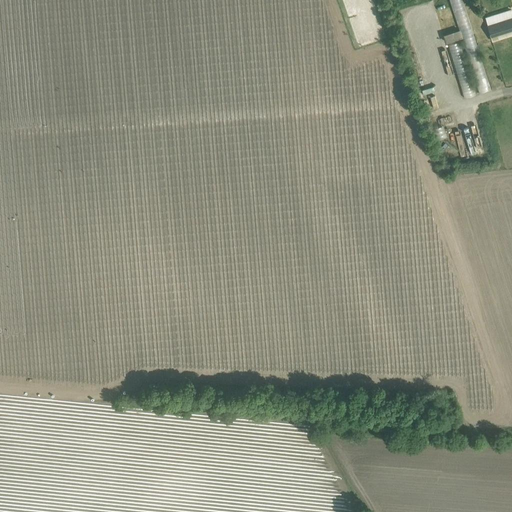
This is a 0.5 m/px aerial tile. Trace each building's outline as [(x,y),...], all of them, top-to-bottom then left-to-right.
[(452,0),(477,94),(488,91),(464,0),(452,0)] [(511,14),(510,10),(485,17),(492,41),(511,34),(511,14)] [(462,38),(459,30),(444,35),(447,43),(462,38)] [(475,94),(461,41),(449,44),(464,97),(475,94)] [(481,158),(511,149),(511,100),(478,110),(488,144),(472,148),(474,153),(479,152),(481,158)]
